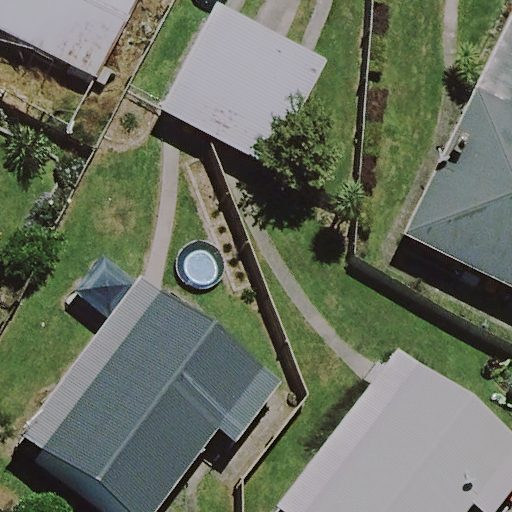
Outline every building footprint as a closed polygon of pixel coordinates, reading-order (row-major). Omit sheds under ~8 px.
[(129,0),(0,0),(0,57),(82,98),(129,0)] [(306,79),(199,25),(146,131),(252,185),(306,79)] [(511,91),(495,126),(470,114),(398,264),(511,318),(511,91)] [(261,399),(120,297),(2,460),(74,511),(152,511),(198,449),(216,462),(261,399)] [(489,511),(511,482),(511,472),(378,372),(271,511),(489,511)]
